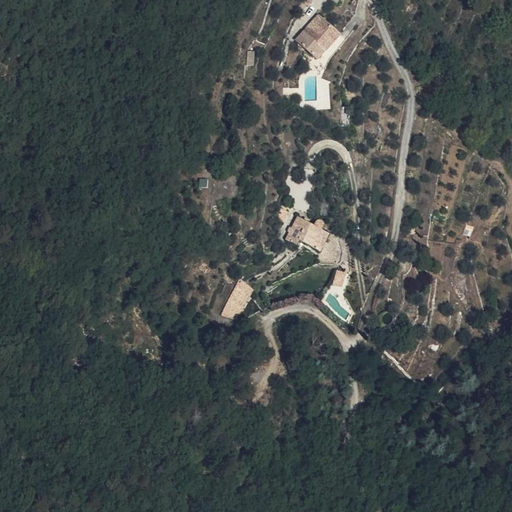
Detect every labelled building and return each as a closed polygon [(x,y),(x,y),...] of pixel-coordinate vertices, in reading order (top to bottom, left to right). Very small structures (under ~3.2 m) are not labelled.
[(317,28),(330,13),(323,8),(310,23),(317,28)] [(343,25),(330,13),(317,28),(310,23),(301,34),(320,51),(343,25)] [(253,40),(247,57),(254,58),(261,43),(253,40)] [(280,204),(277,217),(283,220),(290,208),(280,204)] [(300,240),(311,219),(300,213),(286,239),(296,245),(300,240)] [(320,224),(311,219),(300,240),(309,245),(320,224)] [(320,224),(309,245),(319,250),(330,230),(325,227),(320,224)] [(334,283),(342,286),(347,272),(339,269),(334,283)] [(257,284),(241,275),(223,306),(238,313),(257,284)] [(144,322),(147,367),(154,366),(150,322),(144,322)] [(117,326),(118,335),(126,334),(125,325),(117,326)]
